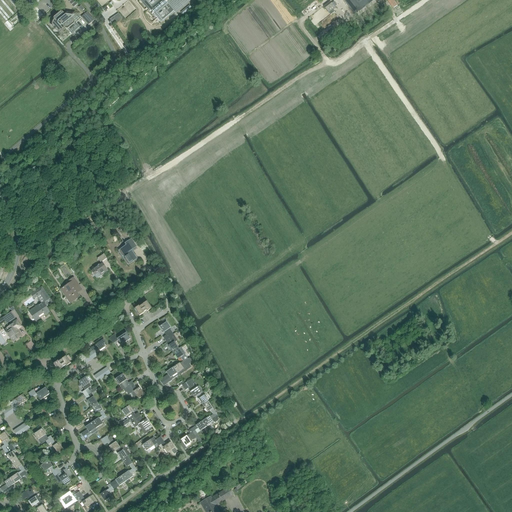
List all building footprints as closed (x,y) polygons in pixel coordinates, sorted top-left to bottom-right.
[(66,0),(74,8),(78,5),(74,0),(66,0)] [(170,15),(174,12),(163,0),(145,0),(144,2),(148,7),(149,8),(150,9),(148,10),(154,17),(155,15),(157,18),(158,19),(160,21),(161,22),(167,18),(169,16),(170,15)] [(163,0),(174,12),(188,0),(163,0)] [(343,0),(355,15),(373,0),(343,0)] [(387,0),(392,8),(393,7),(400,3),(397,0),(387,0)] [(330,2),(324,7),(325,8),(330,15),(335,12),(333,10),(335,8),(334,7),(337,5),(334,1),(331,3),(330,2)] [(96,4),(93,6),(98,12),(102,9),(98,3),(96,4)] [(22,6),(21,7),(29,17),(33,13),(31,10),(28,7),(25,4),(22,6)] [(190,5),(181,13),(182,14),(182,15),(183,15),(186,12),(191,7),(190,5)] [(56,29),(58,30),(59,30),(61,29),(62,28),(63,27),(66,30),(68,29),(71,33),(73,32),(75,30),(77,28),(79,27),(75,22),(71,18),(74,15),(67,14),(66,15),(61,10),(60,9),(58,11),(51,17),(55,22),(54,23),(54,25),(54,26),(55,28),(56,29)] [(87,24),(88,25),(94,20),(87,12),(81,17),(82,18),(84,20),(86,22),(87,24)] [(118,13),(110,19),(113,24),(114,23),(121,18),(118,13)] [(94,227),(89,231),(94,239),(97,237),(95,233),(95,231),(97,230),(94,227)] [(119,250),(128,264),(136,259),(132,252),(137,249),(131,240),(126,243),(127,245),(119,250)] [(97,258),(100,263),(107,258),(104,254),(97,258)] [(103,263),(91,271),(96,278),(108,270),(103,263)] [(69,282),(60,289),(67,299),(69,298),(72,302),(80,297),(77,293),(82,290),(74,277),(68,281),(69,282)] [(41,286),(30,294),(33,299),(40,295),(45,302),(50,299),(41,286)] [(142,304),(142,305),(139,307),(139,306),(134,309),(139,316),(144,313),(143,312),(146,311),(147,312),(152,309),(147,301),(142,304)] [(42,302),(29,311),(35,321),(39,318),(38,316),(43,313),(45,315),(49,312),(42,302)] [(0,325),(6,322),(7,324),(11,321),(7,315),(3,317),(0,319),(0,325)] [(21,326),(17,320),(12,323),(12,324),(6,328),(8,331),(6,332),(11,339),(12,338),(14,341),(21,337),(17,331),(18,331),(17,330),(21,326)] [(163,337),(165,340),(173,334),(171,331),(172,330),(170,328),(167,322),(160,327),(164,333),(164,332),(166,335),(163,337)] [(117,339),(117,338),(114,334),(109,338),(113,343),(118,340),(121,345),(131,339),(126,332),(117,339)] [(165,340),(169,345),(171,343),(174,342),(175,342),(177,340),(173,334),(165,340)] [(95,343),(96,344),(90,348),(92,351),(96,357),(98,355),(96,352),(99,350),(100,351),(108,345),(102,337),(95,343)] [(168,346),(173,352),(179,349),(175,342),(174,342),(171,343),(169,345),(168,346)] [(178,359),(180,357),(183,361),(184,362),(187,360),(183,355),(179,349),(173,352),(178,359)] [(61,359),(62,360),(59,362),(58,361),(54,364),(58,371),(63,368),(63,367),(66,365),(66,367),(71,363),(66,356),(61,359)] [(180,363),(173,367),(177,373),(184,369),(182,366),(188,362),(187,360),(184,362),(183,361),(180,363)] [(166,372),(168,375),(163,379),(166,384),(168,383),(169,382),(172,380),(171,380),(178,375),(177,373),(173,367),(171,369),(170,370),(166,372)] [(125,389),(126,389),(133,384),(132,382),(131,381),(128,383),(126,380),(127,380),(125,377),(124,376),(123,374),(115,379),(119,385),(121,383),(125,389)] [(83,388),(83,387),(85,390),(82,392),(84,395),(90,391),(86,385),(89,383),(86,377),(79,382),(83,388)] [(188,388),(190,391),(193,389),(195,388),(193,384),(195,383),(192,379),(188,382),(188,381),(184,384),(182,385),(185,390),(188,388)] [(128,391),(129,391),(131,394),(132,393),(136,399),(138,398),(139,399),(145,395),(140,387),(137,389),(133,384),(126,389),(128,391)] [(28,393),(32,398),(37,395),(41,400),(50,394),(46,387),(36,394),(34,389),(28,393)] [(194,398),(197,396),(196,396),(200,393),(197,387),(195,388),(193,389),(190,391),(190,392),(194,398)] [(88,401),(92,407),(98,403),(93,396),(91,398),(89,395),(91,393),(90,391),(84,395),(88,400),(88,401)] [(198,399),(203,406),(209,402),(204,395),(203,396),(201,393),(200,393),(196,396),(197,396),(199,399),(198,399)] [(15,399),(9,403),(11,406),(15,412),(18,410),(16,407),(19,405),(27,400),(23,394),(15,399)] [(207,413),(210,411),(213,414),(214,415),(216,414),(213,409),(209,402),(203,406),(207,413)] [(102,416),(103,417),(106,415),(102,410),(98,403),(92,407),(97,414),(100,412),(102,416)] [(130,414),(134,419),(140,415),(138,413),(135,415),(133,412),(133,411),(129,406),(122,411),(125,417),(130,414)] [(210,416),(203,421),(207,427),(212,423),(213,422),(215,423),(218,421),(218,419),(217,418),(219,417),(216,414),(214,415),(213,414),(210,417),(210,416)] [(99,418),(92,422),(96,428),(109,420),(107,417),(106,415),(103,417),(102,416),(99,418)] [(134,419),(130,422),(135,428),(138,425),(144,434),(152,429),(151,427),(152,427),(146,419),(143,421),(141,417),(140,415),(134,419)] [(196,426),(191,429),(194,435),(197,433),(200,431),(207,427),(203,421),(196,425),(196,426)] [(87,430),(82,433),(85,439),(88,437),(97,430),(97,429),(96,428),(92,422),(85,427),(87,430)] [(46,441),(46,443),(52,439),(50,436),(48,438),(46,435),(44,432),(43,431),(42,429),(34,434),(41,444),(46,441)] [(194,435),(191,429),(188,431),(190,434),(187,436),(181,440),(185,447),(191,443),(190,440),(194,437),(193,436),(194,435)] [(2,447),(3,450),(9,446),(5,440),(9,438),(5,432),(0,435),(0,439),(2,442),(4,445),(2,447)] [(116,450),(121,447),(121,446),(120,447),(116,442),(115,442),(111,437),(109,439),(108,439),(103,442),(105,445),(107,443),(109,446),(113,452),(116,450)] [(158,446),(159,446),(157,443),(162,440),(161,437),(156,440),(154,437),(142,445),(146,451),(153,446),(154,447),(158,445),(158,446)] [(52,439),(46,443),(48,445),(51,443),(58,454),(64,450),(59,442),(56,444),(52,439)] [(157,443),(159,446),(161,444),(163,447),(167,453),(171,450),(174,454),(177,452),(171,442),(166,445),(164,442),(162,440),(157,443)] [(7,455),(11,462),(17,458),(12,451),(15,450),(11,444),(9,446),(3,450),(7,455)] [(117,454),(122,460),(128,456),(123,450),(123,449),(121,447),(116,450),(118,453),(117,454)] [(132,469),(133,470),(135,468),(132,463),(128,456),(122,460),(127,467),(129,465),(132,469)] [(21,471),(22,471),(22,472),(25,470),(21,465),(22,465),(17,458),(11,462),(16,469),(19,467),(21,471)] [(49,460),(41,466),(45,471),(49,468),(53,474),(59,470),(57,468),(54,470),(52,467),(53,466),(51,464),(50,462),(49,460)] [(129,471),(122,475),(126,481),(133,477),(131,474),(137,470),(135,468),(133,470),(132,469),(129,471)] [(10,476),(11,477),(15,483),(22,478),(21,478),(27,474),(26,472),(25,471),(25,470),(22,472),(22,471),(21,471),(18,473),(14,475),(13,473),(10,476)] [(59,470),(53,474),(55,477),(55,476),(60,483),(62,482),(63,483),(65,486),(71,482),(65,474),(63,476),(60,472),(59,470)] [(115,480),(110,484),(114,490),(119,486),(126,481),(122,475),(115,480)] [(0,488),(0,489),(1,489),(5,494),(11,490),(9,487),(15,483),(11,477),(9,479),(8,480),(5,482),(6,485),(0,488)] [(114,490),(110,484),(107,486),(109,489),(106,491),(106,490),(100,494),(105,501),(110,497),(108,494),(114,490)] [(233,494),(229,487),(211,497),(211,496),(200,502),(206,511),(219,511),(215,506),(222,502),(222,501),(233,494)] [(32,507),(35,505),(40,501),(41,501),(37,495),(35,497),(31,491),(30,492),(28,489),(26,491),(28,494),(22,497),(24,500),(27,498),(29,501),(28,501),(32,507)] [(78,501),(76,498),(82,494),(80,492),(71,497),(69,495),(62,500),(65,506),(73,500),(76,498),(78,501)] [(82,494),(76,498),(78,501),(79,500),(81,503),(82,502),(86,508),(89,506),(90,508),(95,504),(94,503),(90,497),(85,500),(82,494)] [(37,508),(38,511),(45,511),(47,511),(42,505),(45,503),(43,500),(41,501),(40,501),(35,505),(37,508)]
